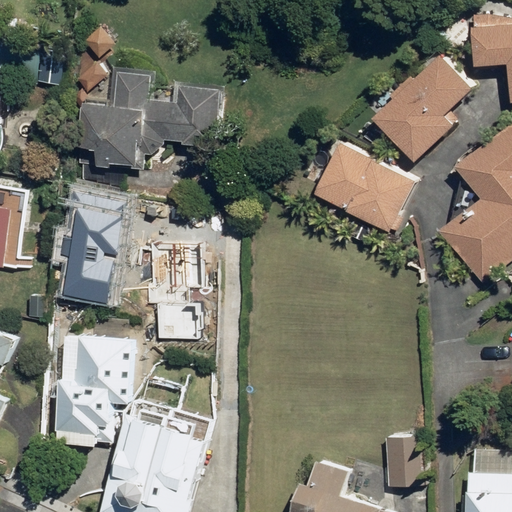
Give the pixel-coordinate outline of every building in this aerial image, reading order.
[(489,56),(511,55),(511,10),(488,11),(489,56)] [(426,156),(469,119),(459,108),(489,82),(457,45),(384,107),(426,156)] [(9,108),(14,59),(0,57),(0,163),(10,164),(15,109),(9,108)] [(111,160),(168,163),(170,133),(191,134),(191,138),(232,140),(236,76),(190,73),(189,91),(168,90),(169,65),(97,61),(93,139),(112,140),(111,160)] [(511,259),(511,127),(472,158),(495,187),(451,221),(492,275),(511,259)] [(353,131),(325,185),(405,225),(432,171),(353,131)] [(0,259),(29,263),(38,186),(7,182),(8,176),(0,174),(0,259)] [(19,359),(30,332),(1,320),(0,321),(0,427),(2,429),(17,394),(0,386),(0,376),(6,379),(11,366),(5,364),(9,355),(19,359)] [(67,432),(124,435),(126,398),(143,399),(147,328),(73,324),(67,432)] [(195,511),(224,434),(148,406),(113,502),(139,511),(195,511)] [(431,428),(397,427),(396,481),(430,481),(431,428)] [(511,511),(511,441),(478,440),(478,462),(475,511),(511,511)] [(385,500),(388,493),(322,468),(319,474),(315,473),(307,493),(312,495),(304,511),(401,511),(404,506),(385,500)]
